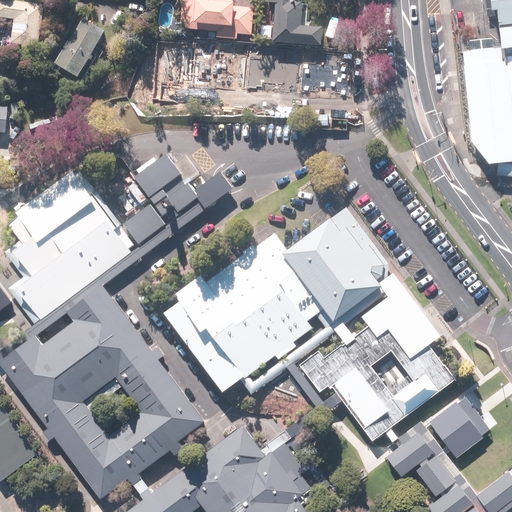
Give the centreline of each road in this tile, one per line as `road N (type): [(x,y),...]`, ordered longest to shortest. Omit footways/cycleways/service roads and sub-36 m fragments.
road 1 (secondary): [(464,202),(442,182),(409,112),(398,63),(404,36)]
road 2 (secondary): [(404,36),(438,138),(463,177),(464,202)]
